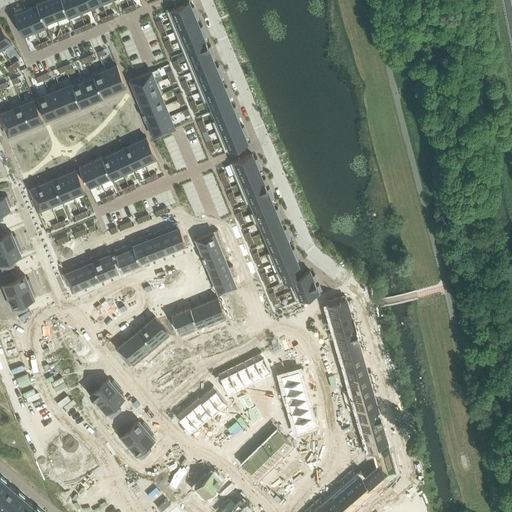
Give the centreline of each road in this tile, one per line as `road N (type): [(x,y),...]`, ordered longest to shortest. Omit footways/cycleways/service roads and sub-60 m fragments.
road 1 (residential): [(186,446),(70,314),(0,149)]
road 2 (residential): [(408,475),(356,285)]
road 3 (residential): [(264,141),(97,213)]
road 4 (residential): [(356,285),(309,249),(264,141)]
road 5 (residential): [(3,0),(29,59),(132,17)]
road 6 (residential): [(264,141),(206,0)]
